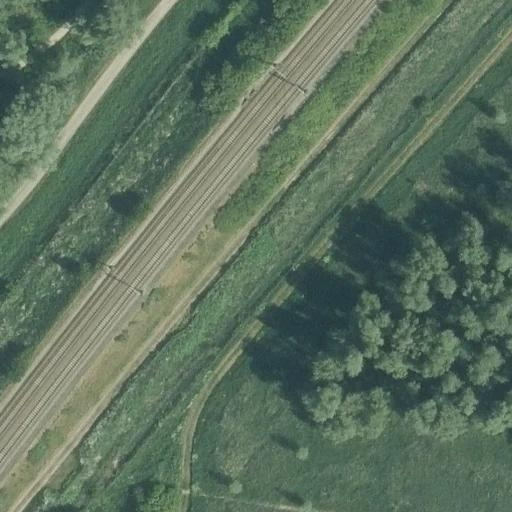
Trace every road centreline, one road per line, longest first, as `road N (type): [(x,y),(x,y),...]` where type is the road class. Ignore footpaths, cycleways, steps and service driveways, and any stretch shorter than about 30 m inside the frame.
road 1 (track): [(15,511),(449,0)]
road 2 (track): [(180,511),(204,392),(511,38)]
road 3 (track): [(0,220),(168,0)]
